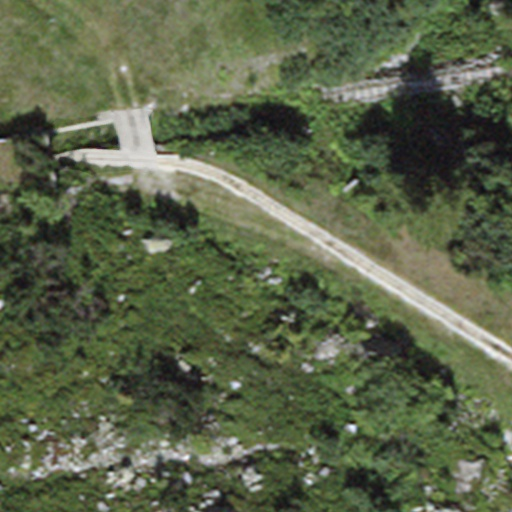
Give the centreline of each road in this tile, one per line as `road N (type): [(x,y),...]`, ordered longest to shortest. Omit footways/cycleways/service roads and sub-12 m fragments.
road 1 (track): [(511,362),(203,174),(163,161),(80,156)]
road 2 (track): [(125,106),(111,79),(8,0)]
